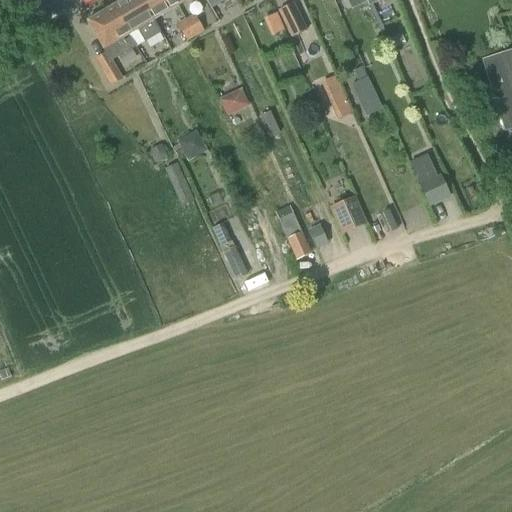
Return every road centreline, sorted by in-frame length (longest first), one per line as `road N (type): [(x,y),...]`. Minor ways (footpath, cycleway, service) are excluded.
road 1 (track): [(0,394),(506,209)]
road 2 (track): [(511,221),(407,0)]
